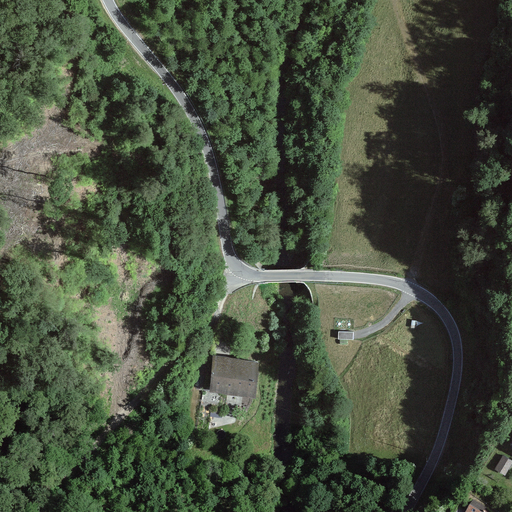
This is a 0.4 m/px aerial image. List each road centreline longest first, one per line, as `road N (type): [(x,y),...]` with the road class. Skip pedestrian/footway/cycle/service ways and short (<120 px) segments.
road 1 (tertiary): [(110,0),(194,117),(217,176),(229,252),(242,271),(370,277),(411,288),(446,313),(457,350),(450,409),(406,511)]
road 2 (track): [(224,300),(204,313),(120,418),(1,511)]
